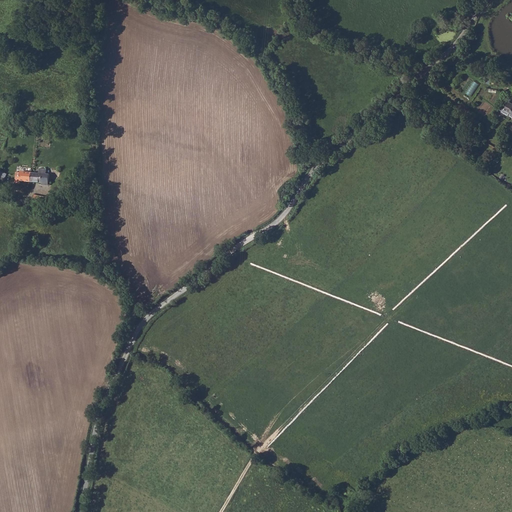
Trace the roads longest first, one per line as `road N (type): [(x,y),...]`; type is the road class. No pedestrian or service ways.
road 1 (unclassified): [(81,511),(101,410),(143,321),(280,220),(323,159),(452,52),(487,0)]
road 2 (track): [(96,0),(87,94),(104,275),(119,283),(134,335)]
road 3 (track): [(314,169),(291,98),(246,44),(210,16),(152,0)]
road 4 (track): [(361,511),(405,453),(511,412)]
road 5 (track): [(425,74),(309,27),(301,0)]
